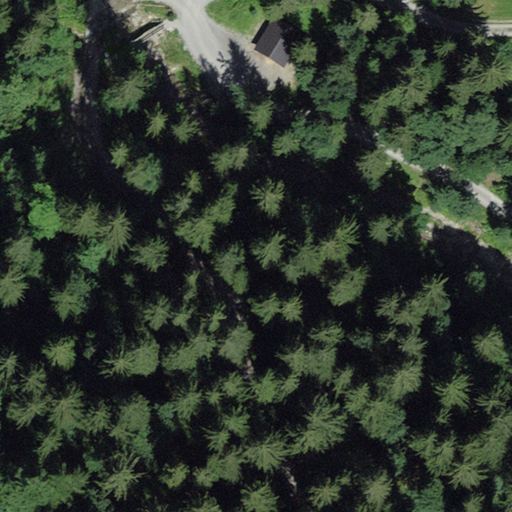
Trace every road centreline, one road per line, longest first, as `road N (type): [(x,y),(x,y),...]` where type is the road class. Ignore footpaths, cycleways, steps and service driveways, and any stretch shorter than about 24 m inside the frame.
road 1 (track): [(313,511),(294,446),(196,224),(116,97),(126,42),(180,5),(511,236)]
road 2 (track): [(388,0),(471,27),(511,29)]
